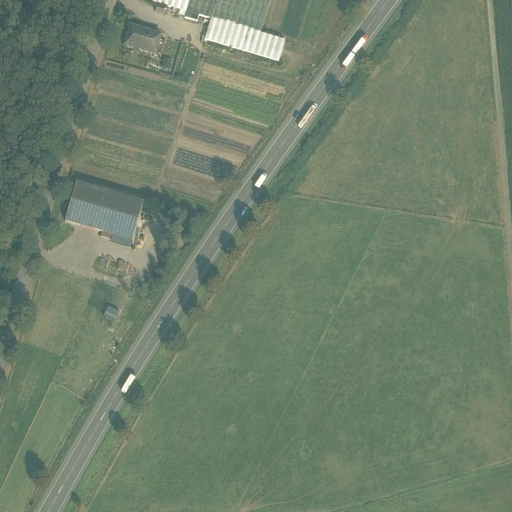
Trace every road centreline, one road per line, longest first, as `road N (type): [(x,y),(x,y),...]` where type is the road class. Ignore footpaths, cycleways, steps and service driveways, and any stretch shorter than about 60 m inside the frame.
road 1 (primary): [(49,511),(130,368),(389,0)]
road 2 (tertiary): [(0,341),(104,0)]
